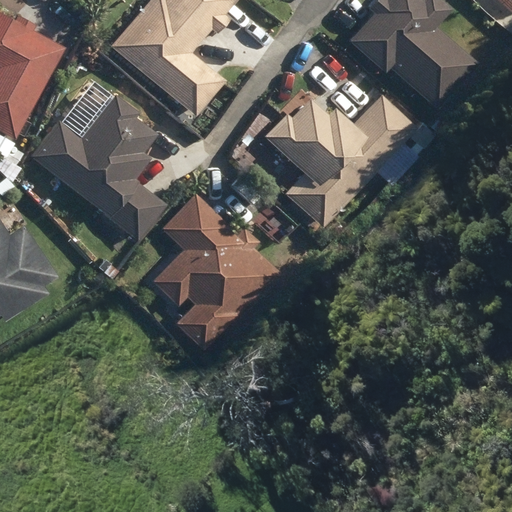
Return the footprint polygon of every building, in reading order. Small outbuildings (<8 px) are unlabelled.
[(224,0),(143,0),(104,48),(185,116),(214,81),(181,53),(199,31),(205,34),(218,18),(213,15),(224,0)] [(365,0),(359,8),(366,14),(341,42),(375,74),(381,68),(427,109),(469,63),(427,26),(442,10),(431,0),(365,0)] [(511,5),(511,0),(487,0),(503,15),(511,5)] [(0,136),(6,140),(56,48),(24,31),(27,26),(8,15),(5,22),(0,19),(0,136)] [(22,158),(128,241),(157,205),(124,179),(139,159),(131,153),(146,135),(125,118),(129,113),(106,95),(72,138),(51,121),(22,158)] [(278,196),(313,229),(408,129),(372,96),(343,126),(324,108),(317,116),(300,100),(283,118),(279,114),(256,138),(297,176),(278,196)] [(0,149),(0,163),(7,168),(16,153),(2,145),(0,149)] [(166,325),(193,351),(219,323),(223,327),(273,275),(245,249),(251,242),(236,228),(227,238),(220,230),(222,227),(188,195),(154,230),(175,251),(145,283),(170,307),(178,298),(185,305),(166,325)] [(0,320),(38,296),(32,288),(47,279),(0,206),(0,320)]
